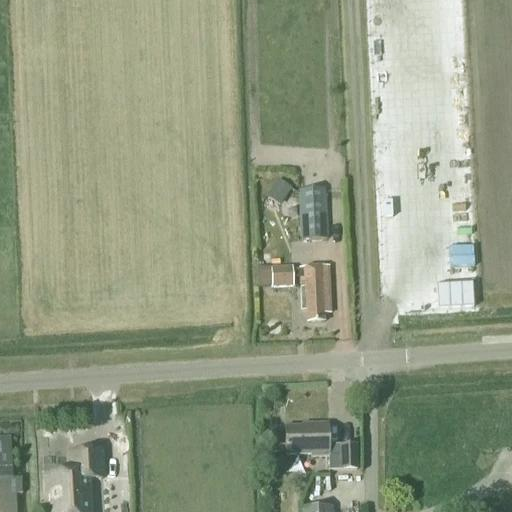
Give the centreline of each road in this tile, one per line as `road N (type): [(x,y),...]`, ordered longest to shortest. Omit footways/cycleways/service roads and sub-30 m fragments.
road 1 (residential): [(0,385),(370,360)]
road 2 (residential): [(372,511),(370,360)]
road 3 (residential): [(370,360),(511,351)]
